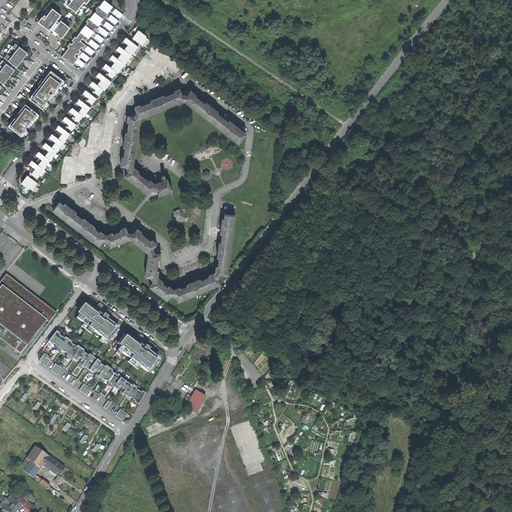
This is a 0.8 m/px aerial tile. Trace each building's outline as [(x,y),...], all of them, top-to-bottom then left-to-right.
[(70,0),(71,1),(67,6),(75,12),(83,2),(85,3),(87,0),(70,0)] [(112,7),(104,1),(100,7),(98,5),(95,9),(96,10),(89,19),(88,18),(85,21),(87,23),(76,38),(74,37),(72,40),(74,42),(71,44),(70,43),(67,47),(69,48),(62,56),(67,60),(73,64),(77,59),(73,56),(75,53),(78,55),(79,53),(80,52),(78,50),(80,48),(82,49),(84,47),(85,45),(79,41),(81,38),(85,41),(87,38),(91,33),(95,28),(97,30),(99,28),(100,26),(98,25),(100,22),(105,16),(106,18),(107,16),(109,14),(107,13),(110,9),(112,7)] [(52,10),(48,7),(45,12),(48,15),(45,19),(42,17),(38,22),(49,30),(50,28),(52,29),(58,33),(57,35),(62,38),(70,27),(61,21),(60,22),(57,20),(61,14),(53,8),(52,10)] [(123,14),(116,9),(113,12),(121,18),(123,14)] [(119,20),(111,15),(108,19),(116,24),(119,20)] [(114,27),(107,21),(104,25),(111,30),(114,27)] [(109,32),(102,27),(99,31),(106,36),(109,32)] [(38,183),(35,181),(39,175),(39,174),(43,169),(44,169),(46,166),(46,165),(50,160),(53,157),(52,157),(57,151),(57,152),(60,149),(59,148),(63,142),(64,143),(66,140),(66,139),(70,134),(71,134),(73,131),(72,130),(76,125),(77,125),(80,122),(79,121),(83,116),(84,117),(86,114),(86,113),(90,107),(91,108),(93,105),(92,104),(96,98),(97,99),(100,96),(99,95),(103,90),(104,90),(113,78),(112,77),(116,72),(118,73),(140,44),(143,46),(147,41),(136,33),(135,33),(136,34),(135,35),(135,34),(133,36),(132,38),(134,39),(132,42),(126,37),(123,41),(129,46),(127,48),(125,51),(119,46),(116,50),(122,54),(120,57),(118,59),(112,55),(109,59),(115,63),(114,65),(112,68),(106,63),(103,67),(109,72),(107,74),(105,77),(99,72),(96,76),(102,81),(100,83),(98,86),(92,81),(89,85),(95,89),(93,92),(92,94),(85,90),(82,93),(89,98),(87,101),(85,103),(79,98),(76,102),(82,107),(80,109),(78,112),(72,107),(69,111),(75,116),(73,118),(71,120),(65,116),(62,120),(69,125),(66,127),(65,129),(59,124),(56,128),(62,133),(60,136),(58,138),(52,133),(49,137),(55,142),(53,144),(51,147),(45,142),(42,146),(48,151),(47,153),(45,155),(38,151),(35,154),(42,159),(40,162),(38,164),(32,159),(29,163),(35,168),(32,172),(29,176),(27,174),(23,180),(21,182),(29,189),(30,188),(32,190),(38,183)] [(104,38),(98,34),(95,38),(101,42),(104,38)] [(99,45),(91,39),(89,43),(96,48),(99,45)] [(7,54),(4,58),(17,67),(21,61),(23,63),(25,60),(23,58),(28,52),(15,43),(13,46),(12,46),(6,54),(7,54)] [(95,51),(88,46),(86,50),(92,54),(95,51)] [(149,50),(177,72),(181,67),(154,46),(149,50)] [(89,57),(83,53),(80,56),(87,61),(89,57)] [(153,82),(157,76),(159,78),(164,73),(145,57),(136,68),(153,82)] [(0,81),(4,84),(8,78),(10,80),(12,77),(10,75),(15,69),(2,60),(0,63),(0,62),(0,81)] [(39,86),(29,98),(43,109),(45,110),(49,104),(48,102),(53,96),(55,97),(55,96),(56,97),(61,91),(59,89),(58,90),(58,89),(60,85),(62,87),(66,82),(64,81),(51,70),(44,79),(42,78),(37,84),(39,86)] [(103,109),(105,111),(109,106),(112,108),(131,84),(135,88),(140,82),(130,74),(103,109)] [(135,106),(137,112),(141,117),(182,101),(185,101),(187,95),(185,94),(183,94),(180,88),(174,90),(175,92),(165,96),(164,95),(160,96),(159,95),(156,96),(154,96),(155,98),(150,100),(151,102),(141,106),(140,104),(135,106)] [(191,90),(187,95),(185,101),(238,143),(246,133),(237,126),(238,124),(236,123),(235,121),(233,123),(229,120),(228,121),(217,112),(218,111),(214,108),(215,107),(213,105),(211,104),(210,105),(206,102),(205,103),(195,95),(196,93),(191,90)] [(25,104),(8,126),(22,136),(24,137),(29,131),(27,129),(33,121),(34,122),(31,125),(33,127),(38,122),(36,121),(40,116),(38,114),(25,104)] [(104,136),(111,137),(114,113),(108,112),(104,136)] [(121,165),(127,166),(134,165),(140,118),(141,117),(137,112),(136,113),(135,114),(134,116),(128,115),(127,121),(129,121),(127,132),(125,132),(125,137),(123,136),(123,138),(122,141),(124,142),(123,146),(125,147),(124,156),(122,156),(121,165)] [(88,147),(94,148),(97,124),(91,123),(88,147)] [(76,141),(81,146),(86,140),(80,136),(76,141)] [(100,164),(107,165),(110,140),(104,139),(100,164)] [(80,149),(76,177),(83,178),(83,175),(90,175),(93,151),(80,149)] [(60,184),(67,185),(70,157),(64,157),(60,184)] [(125,176),(136,184),(143,176),(137,172),(139,170),(135,167),(134,165),(127,166),(128,168),(127,168),(128,169),(129,170),(129,171),(125,176)] [(148,193),(152,189),(154,183),(149,179),(148,180),(143,176),(136,184),(148,193)] [(172,190),(168,178),(154,183),(152,189),(155,190),(155,189),(156,189),(157,189),(159,195),(172,190)] [(105,241),(108,240),(107,234),(106,234),(105,234),(101,230),(100,232),(94,227),(95,226),(91,223),(93,222),(91,220),(89,218),(87,220),(84,217),(83,219),(75,213),(76,211),(72,209),(74,207),(72,206),(70,204),(68,206),(65,203),(63,204),(59,201),(53,209),(99,245),(103,240),(105,241)] [(179,209),(173,211),(177,219),(182,217),(179,209)] [(235,215),(225,213),(224,219),(222,218),(222,223),(220,223),(219,225),(219,228),(221,228),(220,233),(222,233),(221,242),(219,242),(219,247),(216,247),(216,249),(216,252),(218,252),(217,257),(219,257),(218,266),(216,266),(215,271),(221,274),(227,274),(235,215)] [(129,239),(130,238),(133,233),(131,233),(131,232),(130,232),(129,232),(126,226),(120,228),(121,230),(113,234),(112,232),(107,234),(108,240),(110,246),(129,239)] [(152,279),(154,281),(158,277),(158,276),(158,274),(158,270),(157,270),(158,259),(160,259),(161,253),(154,252),(154,250),(153,249),(152,248),(156,243),(152,239),(151,241),(141,233),(142,231),(137,228),(133,233),(130,238),(148,252),(145,275),(152,276),(152,279)] [(220,275),(221,274),(215,271),(215,272),(214,272),(209,275),(210,276),(201,280),(200,278),(196,280),(195,278),(193,279),(191,280),(191,282),(187,284),(187,285),(181,288),(180,286),(175,289),(176,295),(178,301),(220,283),(218,278),(220,275)] [(58,314),(7,275),(4,280),(0,284),(4,287),(0,291),(0,338),(24,357),(58,314)] [(174,296),(176,295),(175,289),(172,287),(169,285),(167,286),(162,282),(163,280),(158,277),(154,281),(150,286),(167,299),(171,295),(172,296),(174,296)] [(109,340),(119,327),(85,302),(78,312),(80,314),(77,317),(109,340)] [(145,392),(56,330),(48,341),(54,344),(138,404),(145,392)] [(160,359),(126,333),(118,343),(122,346),(119,349),(150,373),(160,359)] [(45,366),(50,360),(46,357),(47,356),(44,353),(40,360),(43,363),(42,364),(45,366)] [(55,364),(51,370),(57,375),(62,368),(55,364)] [(215,382),(210,391),(216,395),(221,385),(215,382)] [(83,384),(79,390),(86,395),(90,388),(83,384)] [(187,409),(196,414),(206,396),(196,390),(191,397),(189,401),(185,408),(187,409)] [(120,409),(115,416),(122,420),(127,414),(120,409)] [(174,423),(190,416),(187,409),(171,416),(174,423)] [(144,428),(147,435),(165,427),(162,420),(144,428)] [(64,466),(35,445),(30,451),(20,466),(31,474),(37,480),(47,488),(50,485),(35,473),(43,463),(50,468),(58,474),(64,466)] [(21,503),(24,505),(29,508),(33,503),(27,500),(32,494),(22,486),(17,493),(19,494),(19,495),(12,489),(11,490),(11,492),(9,494),(21,503)] [(10,511),(14,511),(21,503),(9,494),(0,487),(0,504),(3,507),(10,511)]
